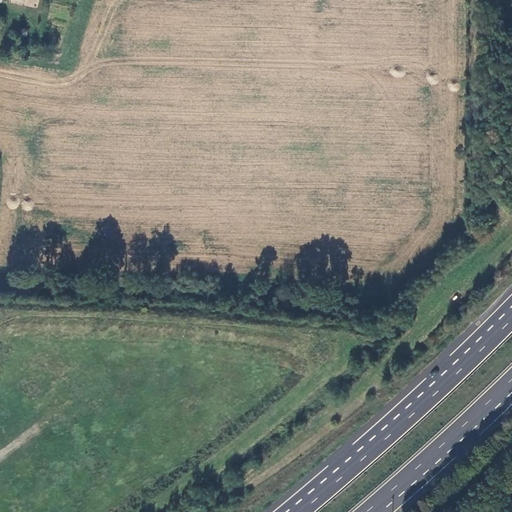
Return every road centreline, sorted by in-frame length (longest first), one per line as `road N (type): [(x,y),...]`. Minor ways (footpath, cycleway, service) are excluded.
road 1 (trunk): [(511,319),(300,511)]
road 2 (trunk): [(366,511),(511,378)]
